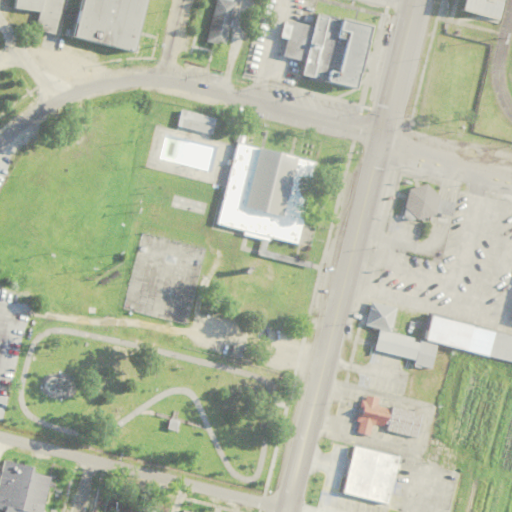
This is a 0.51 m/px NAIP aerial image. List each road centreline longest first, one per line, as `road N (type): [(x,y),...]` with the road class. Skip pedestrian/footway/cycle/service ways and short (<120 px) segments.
road 1 (secondary): [(285,509),(413,0)]
road 2 (residential): [(0,135),(50,96),(147,73),(380,133)]
road 3 (secondary): [(285,509),(0,438)]
road 4 (residential): [(511,169),(380,133)]
